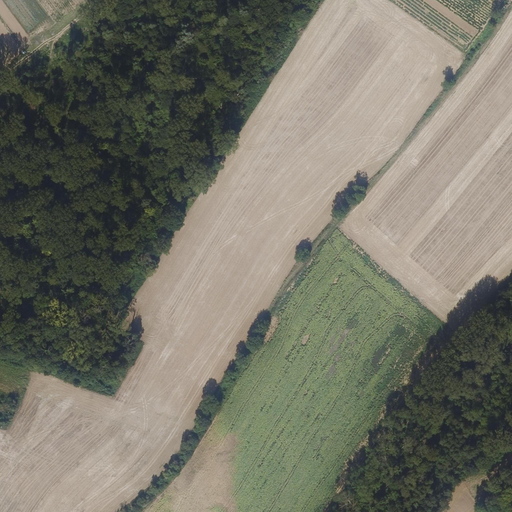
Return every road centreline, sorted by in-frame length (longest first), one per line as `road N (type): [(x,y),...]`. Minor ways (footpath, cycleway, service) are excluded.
road 1 (track): [(111,511),(172,453),(290,273),(430,111),(511,0)]
road 2 (track): [(328,511),(436,368),(511,290)]
road 3 (track): [(0,264),(31,277),(80,271),(123,287)]
